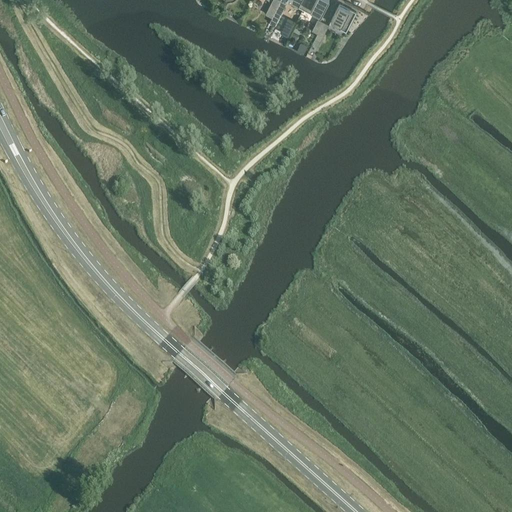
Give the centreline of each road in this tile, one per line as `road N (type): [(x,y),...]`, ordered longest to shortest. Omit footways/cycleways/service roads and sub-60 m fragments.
road 1 (tertiary): [(356,511),(133,311)]
road 2 (tertiary): [(133,311),(64,224),(0,108)]
road 3 (tertiary): [(0,136),(56,227),(133,311)]
